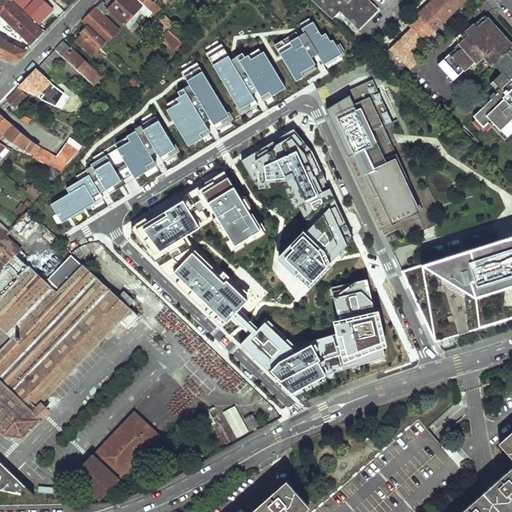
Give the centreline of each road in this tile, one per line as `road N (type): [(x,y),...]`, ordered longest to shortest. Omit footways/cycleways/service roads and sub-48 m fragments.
road 1 (residential): [(435,372),(310,108),(289,107),(129,203),(114,222)]
road 2 (residential): [(114,222),(118,244),(304,420)]
road 3 (residential): [(123,511),(304,420)]
road 4 (residential): [(304,420),(435,372)]
